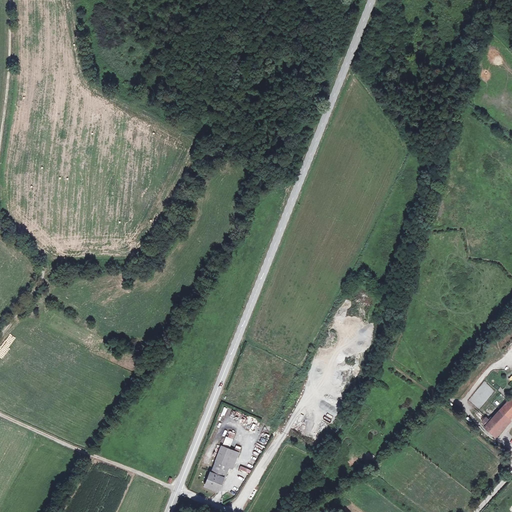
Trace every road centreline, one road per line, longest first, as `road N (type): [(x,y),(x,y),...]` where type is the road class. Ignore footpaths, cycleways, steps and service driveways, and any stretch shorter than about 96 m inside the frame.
road 1 (secondary): [(177,489),(371,0)]
road 2 (track): [(235,511),(300,410),(315,355),(343,312)]
road 3 (track): [(0,414),(177,489)]
road 4 (track): [(0,338),(43,276),(36,256),(0,221)]
road 5 (track): [(0,145),(9,0)]
road 6 (track): [(511,448),(486,433),(465,405),(487,372),(511,363)]
